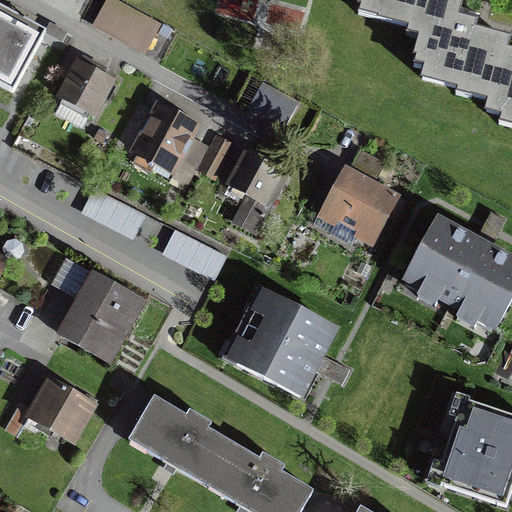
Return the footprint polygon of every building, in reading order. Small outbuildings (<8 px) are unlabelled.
[(161,24),(118,0),(104,25),(147,49),(161,24)] [(410,26),(416,0),(362,0),(361,5),(380,10),(378,18),(409,27),(410,26)] [(416,0),(410,26),(423,29),(416,56),(429,59),(424,79),(458,88),(458,85),(474,90),(472,96),(490,101),(491,101),(504,52),(505,53),(508,42),(473,32),(475,25),(456,20),(461,0),(416,0)] [(0,85),(13,93),(42,38),(32,32),(35,26),(6,11),(3,17),(0,15),(0,85)] [(491,101),(490,101),(488,112),(511,118),(511,54),(505,53),(504,52),(491,101)] [(103,70),(90,64),(87,69),(78,64),(60,99),(94,117),(113,83),(100,76),(103,70)] [(301,102),(269,86),(258,108),(290,124),(301,102)] [(159,107),(135,153),(171,173),(196,127),(159,107)] [(218,139),(201,171),(214,178),(231,146),(218,139)] [(256,235),(279,193),(285,182),(278,178),(281,173),(247,154),(230,187),(248,197),(234,223),(256,235)] [(326,215),(337,221),(330,234),(351,245),(358,232),(371,239),(383,216),(382,215),(386,208),(397,214),(404,201),(393,195),(394,195),(373,183),(351,171),(339,191),(326,215)] [(150,218),(100,192),(88,213),(139,240),(150,218)] [(476,244),(474,244),(436,223),(406,278),(424,288),(426,285),(442,293),(440,297),(463,309),(465,306),(481,314),(479,318),(497,328),(511,299),(511,264),(489,252),(487,251),(488,250),(476,244)] [(231,260),(181,233),(170,254),(220,281),(231,260)] [(0,256),(0,275),(8,261),(0,256)] [(144,304),(97,277),(62,338),(110,365),(144,304)] [(319,357),(320,355),(334,329),(272,297),(265,311),(260,308),(239,349),(244,352),(237,365),(299,397),(312,371),(313,369),(314,370),(320,358),(319,357)] [(18,438),(29,418),(73,443),(95,405),(50,379),(32,410),(20,404),(5,430),(17,437),(16,437),(18,438)] [(190,412),(186,417),(154,398),(132,436),(134,437),(151,447),(148,453),(193,480),(198,472),(212,480),(213,481),(227,490),(223,497),(248,511),(300,511),(313,492),(281,473),(284,468),(263,455),(260,461),(207,430),(211,424),(190,412)] [(511,416),(469,402),(462,421),(456,419),(441,465),(447,467),(441,486),(506,508),(511,490),(511,416)]
